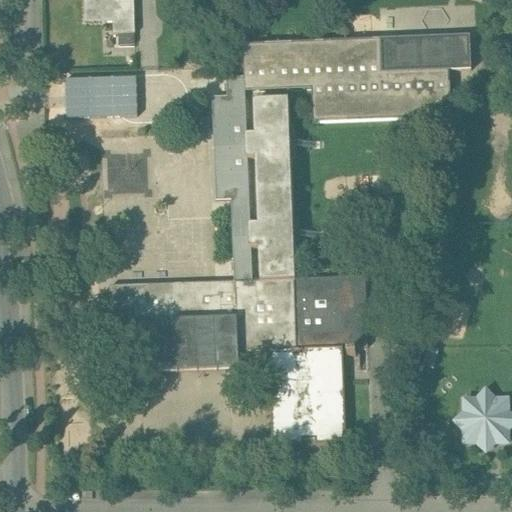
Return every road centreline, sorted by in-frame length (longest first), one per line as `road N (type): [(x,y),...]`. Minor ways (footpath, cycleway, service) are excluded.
road 1 (residential): [(110,511),(511,506)]
road 2 (residential): [(0,192),(13,320),(15,511)]
